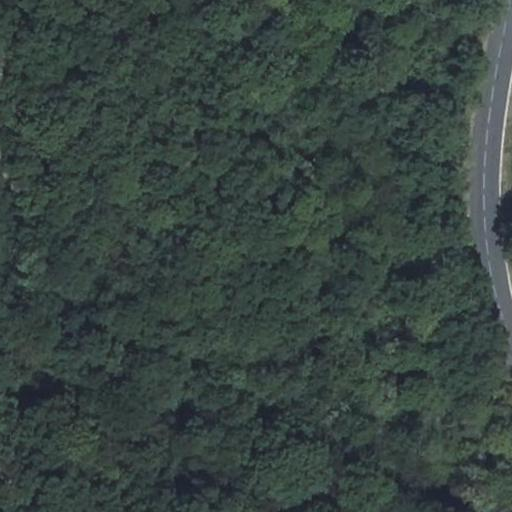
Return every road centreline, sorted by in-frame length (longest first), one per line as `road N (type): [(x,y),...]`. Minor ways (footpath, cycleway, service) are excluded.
road 1 (track): [(46,0),(71,511)]
road 2 (tertiary): [(511,343),(495,303),(483,175),(511,0)]
